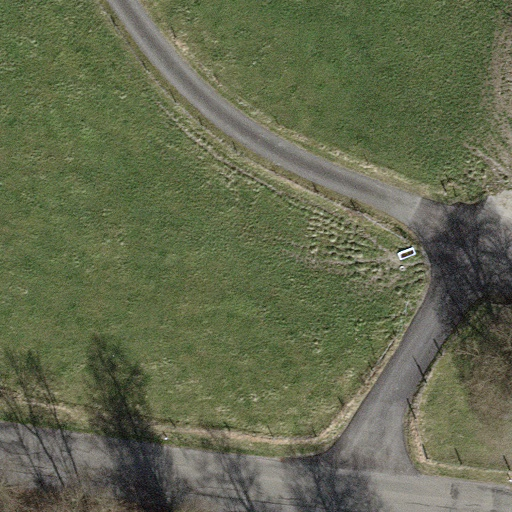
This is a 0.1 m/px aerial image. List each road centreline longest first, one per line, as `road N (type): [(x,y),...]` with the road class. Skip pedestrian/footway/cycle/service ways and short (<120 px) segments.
road 1 (track): [(122,0),(173,75),(264,142),(484,239),(337,494)]
road 2 (unclassified): [(484,511),(0,449)]
